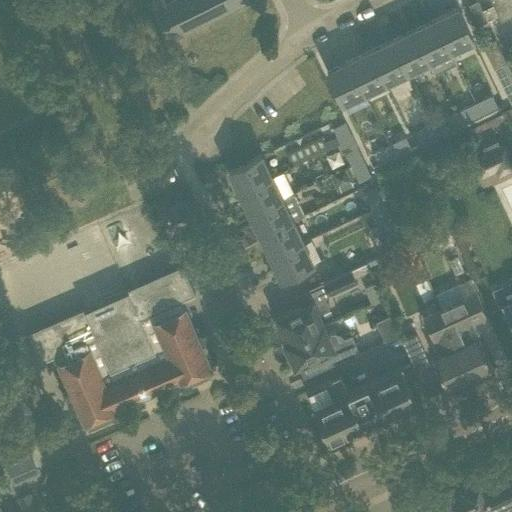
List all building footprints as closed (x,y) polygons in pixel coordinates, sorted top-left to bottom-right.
[(154,0),(148,3),(166,39),(194,25),(180,0),(174,0),(165,5),(163,0),(154,0)] [(180,0),(194,25),(220,12),(214,0),(180,0)] [(214,0),(220,12),(243,0),(214,0)] [(477,0),(474,0),(468,4),(478,24),(487,20),(477,0)] [(511,0),(493,0),(500,14),(507,10),(511,7),(511,0)] [(457,7),(435,18),(451,51),(473,40),(472,38),(466,25),(457,7)] [(430,62),(434,72),(456,61),(455,59),(451,51),(435,18),(413,28),(430,62)] [(392,39),(408,73),(430,62),(413,28),(392,39)] [(482,43),(493,67),(507,61),(495,37),(482,43)] [(385,80),(390,90),(411,79),(408,73),(392,39),(370,49),(385,80)] [(349,59),(364,91),(385,80),(370,49),(349,59)] [(349,59),(326,70),(341,101),(357,94),(361,100),(367,97),(364,91),(349,59)] [(475,101),(481,113),(497,105),(491,94),(475,101)] [(459,109),(465,121),(481,113),(475,101),(459,109)] [(431,122),(437,134),(453,126),(447,114),(431,122)] [(332,126),(340,142),(352,137),(344,120),(332,126)] [(415,129),(421,141),(437,134),(431,122),(415,129)] [(389,143),(394,155),(410,147),(405,136),(389,143)] [(340,142),(350,164),(362,158),(352,137),(340,142)] [(497,140),(482,146),(486,154),(489,152),(496,167),(511,160),(504,145),(500,147),(497,140)] [(372,151),(378,162),(394,155),(389,143),(372,151)] [(260,154),(229,168),(239,191),(270,175),(260,154)] [(350,164),(358,180),(370,174),(362,158),(350,164)] [(239,191),(250,212),(293,192),(282,170),(270,175),(239,191)] [(363,191),(371,207),(383,201),(375,185),(363,191)] [(250,212),(260,234),(291,219),(291,217),(303,212),(293,192),(250,212)] [(160,211),(169,232),(195,220),(185,200),(160,211)] [(376,224),(389,251),(403,244),(383,201),(371,207),(379,223),(376,224)] [(260,234),(270,255),(302,240),(291,219),(260,234)] [(270,255),(281,278),(312,263),(302,240),(270,255)] [(53,352),(84,421),(210,365),(180,298),(194,292),(181,263),(163,271),(29,332),(41,358),(53,352)] [(322,281),(329,295),(356,282),(350,268),(322,281)] [(511,279),(491,289),(499,305),(502,304),(510,321),(507,324),(511,334),(511,333),(511,279)] [(374,281),(363,286),(371,302),(381,297),(374,281)] [(440,307),(472,376),(491,367),(477,335),(471,338),(464,324),(486,315),(475,291),(440,307)] [(278,325),(285,342),(325,323),(319,310),(328,306),(323,295),(274,317),(275,319),(278,317),(281,324),(278,325)] [(432,356),(447,388),(472,376),(440,307),(422,315),(433,339),(437,337),(443,351),(432,356)] [(373,319),(383,340),(398,333),(388,312),(373,319)] [(320,352),(326,366),(359,351),(351,333),(343,337),(342,335),(339,333),(336,332),(332,331),(329,332),(325,323),(285,342),(286,344),(284,345),(285,351),(287,356),(291,361),(293,360),(295,364),(320,352)] [(411,362),(414,368),(428,361),(415,334),(412,333),(400,338),(411,362)] [(305,390),(328,440),(363,424),(366,422),(364,419),(376,414),(378,417),(380,416),(381,416),(416,400),(410,388),(421,383),(414,368),(411,362),(366,382),(366,381),(347,390),(340,374),(305,390)] [(34,380),(25,384),(46,432),(55,428),(34,380)] [(6,465),(13,482),(37,471),(26,447),(12,453),(15,461),(6,465)] [(443,495),(451,511),(485,511),(493,508),(493,507),(511,498),(511,468),(481,483),(478,476),(460,484),(461,486),(443,495)] [(21,511),(38,511),(29,492),(17,497),(24,511),(21,511)]
